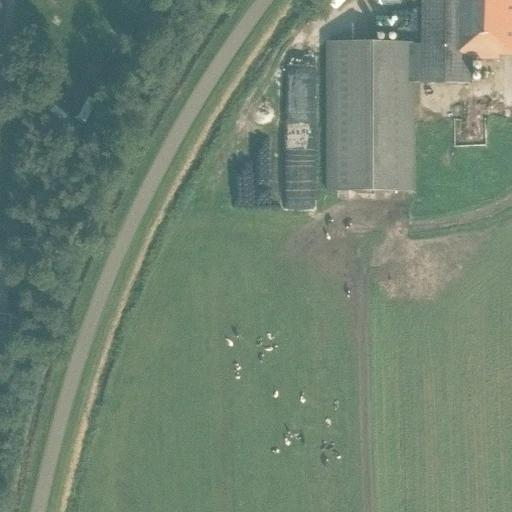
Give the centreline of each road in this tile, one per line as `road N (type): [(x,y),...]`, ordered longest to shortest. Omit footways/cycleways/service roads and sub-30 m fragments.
road 1 (unclassified): [(37,511),(73,371),(134,217),(199,94),(265,0)]
road 2 (track): [(511,202),(362,243),(371,511)]
